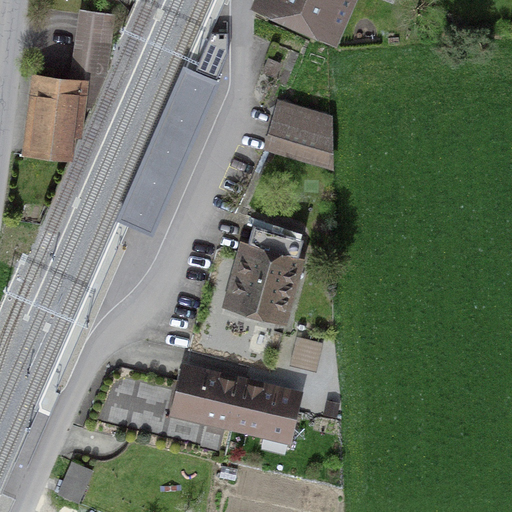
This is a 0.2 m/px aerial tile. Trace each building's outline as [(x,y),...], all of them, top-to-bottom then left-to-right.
[(351,0),(258,0),(255,7),(334,41),(351,0)] [(87,14),(77,80),(103,83),(112,18),(87,14)] [(70,152),(78,81),(40,77),(32,148),(70,152)] [(161,141),(142,183),(159,190),(170,195),(188,154),(196,157),(223,94),(188,79),(161,141)] [(335,121),(280,104),(265,149),(321,166),(335,121)] [(302,240),(254,226),(233,296),(281,311),(302,240)] [(292,362),(317,367),(324,339),(298,333),(292,362)] [(170,414),(232,429),(244,376),(182,362),(170,414)] [(301,390),(244,376),(232,429),(289,442),(301,390)] [(89,470),(69,462),(57,493),(77,501),(89,470)]
